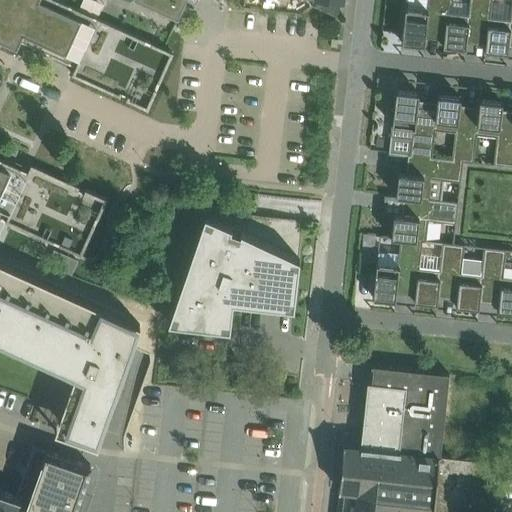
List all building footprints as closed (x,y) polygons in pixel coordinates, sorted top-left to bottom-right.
[(0,0),(0,40),(17,48),(19,44),(20,41),(44,52),(53,55),(76,66),(74,69),(72,73),(120,95),(121,92),(128,95),(126,98),(148,108),(173,51),(164,47),(60,0),(0,0)] [(137,0),(178,18),(186,0),(193,0),(196,1),(196,0),(137,0)] [(313,0),(313,5),(339,18),(340,2),(343,2),(343,0),(313,0)] [(447,12),(448,0),(427,0),(427,9),(405,7),(401,41),(425,44),(426,34),(444,36),(443,46),(444,46),(448,12),(447,12)] [(469,0),(468,15),(448,12),(444,46),(466,49),(468,39),(486,41),(485,51),(486,51),(491,0),(469,0)] [(491,0),(486,51),(508,53),(509,43),(511,43),(511,0),(510,18),(490,16),(492,0),(491,0)] [(0,218),(83,256),(109,200),(87,190),(86,194),(80,191),(81,188),(33,166),(29,174),(23,171),(23,170),(0,159),(0,92),(6,79),(0,76),(0,218)] [(434,129),(437,104),(418,102),(419,92),(396,89),(391,135),(412,138),(410,153),(408,152),(408,153),(431,156),(434,129)] [(463,160),(473,161),(474,161),(477,133),(476,133),(479,109),(478,109),(460,107),(460,103),(461,96),(438,94),(437,100),(437,104),(434,129),(454,131),(451,158),(463,160)] [(497,136),(494,164),(511,165),(511,112),(502,111),(502,108),(503,101),(480,99),(480,98),(479,105),(478,109),(479,109),(476,133),(477,133),(497,136)] [(443,179),(461,181),(463,160),(451,158),(431,156),(408,153),(408,154),(411,154),(409,173),(399,172),(396,195),(406,196),(406,195),(441,199),(441,198),(443,179)] [(391,236),(421,240),(422,239),(426,239),(428,219),(456,222),(459,201),(441,198),(441,199),(406,195),(406,196),(404,214),(394,213),(391,236)] [(304,220),(249,214),(239,236),(229,233),(232,226),(205,214),(168,321),(230,328),(233,300),(294,307),(304,220)] [(414,301),(415,301),(419,267),(418,267),(421,240),(391,236),(391,237),(401,238),(398,264),(377,262),(373,297),(396,299),(397,289),(415,291),(414,301)] [(439,270),(419,267),(415,301),(438,304),(439,294),(457,296),(458,296),(462,257),(463,257),(464,243),(443,241),(439,270)] [(504,264),(506,248),(484,246),(483,259),(463,257),(462,257),(458,296),(457,296),(457,299),(456,306),(479,308),(480,302),(480,298),(499,300),(500,301),(502,276),(503,276),(504,264)] [(78,260),(68,255),(62,269),(72,273),(78,260)] [(0,341),(74,375),(55,430),(98,445),(113,402),(116,396),(119,390),(122,383),(124,376),(126,370),(127,363),(140,324),(0,259),(0,341)] [(499,300),(498,311),(511,312),(511,276),(503,276),(502,276),(500,301),(499,300)] [(235,364),(219,362),(216,383),(233,384),(233,378),(235,364)] [(483,511),(485,502),(486,494),(487,484),(489,470),(490,462),(441,456),(450,373),(372,364),(372,366),(373,366),(387,368),(385,383),(372,381),(368,381),(367,382),(362,433),(345,431),(339,488),(340,488),(336,511),(483,511)] [(3,491),(0,489),(0,511),(73,511),(91,464),(47,449),(34,445),(19,492),(17,496),(6,492),(8,488),(4,486),(3,491)]
